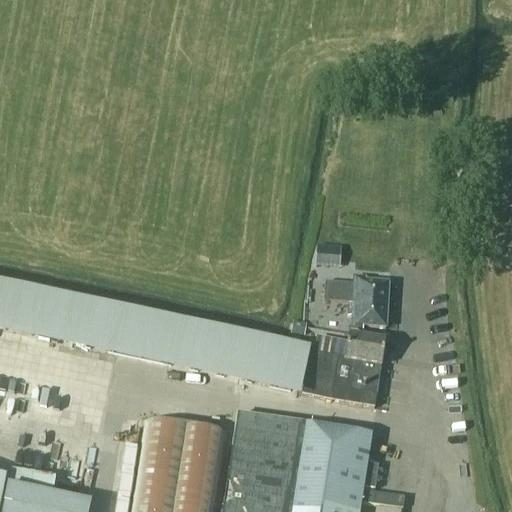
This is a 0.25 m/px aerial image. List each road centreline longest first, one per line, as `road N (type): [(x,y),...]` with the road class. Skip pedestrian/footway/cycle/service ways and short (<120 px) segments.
road 1 (unknown): [(121,366),(383,411),(367,511)]
road 2 (unknown): [(92,511),(121,366)]
road 3 (unknown): [(121,366),(0,342)]
